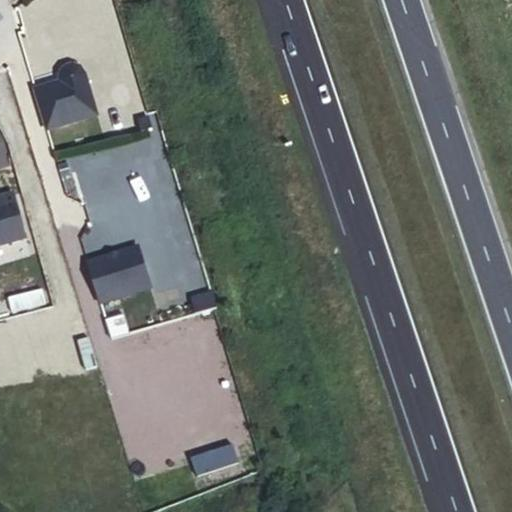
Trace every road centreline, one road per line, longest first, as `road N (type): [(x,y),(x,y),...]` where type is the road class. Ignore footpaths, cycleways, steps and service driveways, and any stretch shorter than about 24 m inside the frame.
road 1 (motorway): [(286,0),(457,511)]
road 2 (motorway): [(511,325),(403,0)]
